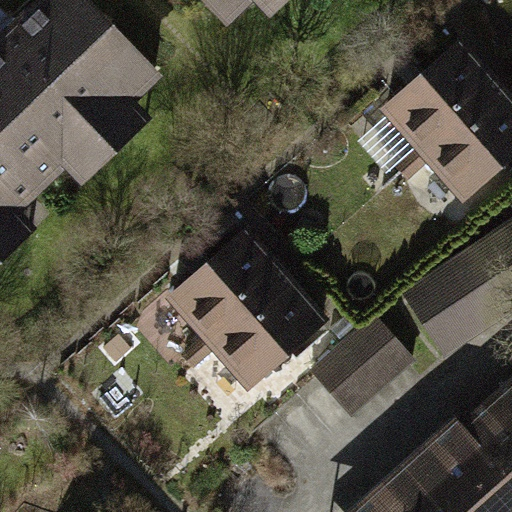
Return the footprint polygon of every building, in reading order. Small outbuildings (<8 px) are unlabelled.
[(115,0),(41,0),(0,37),(0,125),(50,179),(77,154),(99,178),(174,110),(152,86),(175,65),(115,0)] [(209,0),(226,19),(246,0),(279,0),(292,14),(307,0),(209,0)] [(447,225),(511,171),(511,81),(476,39),(367,130),(447,225)] [(0,125),(0,279),(57,228),(30,198),(50,179),(0,125)] [(232,408),(343,316),(263,220),(152,313),(232,408)] [(511,225),(411,290),(453,355),(511,317),(511,225)] [(380,309),(314,367),(354,413),(420,355),(380,309)] [(351,511),(511,511),(511,380),(478,413),(467,402),(351,511)]
